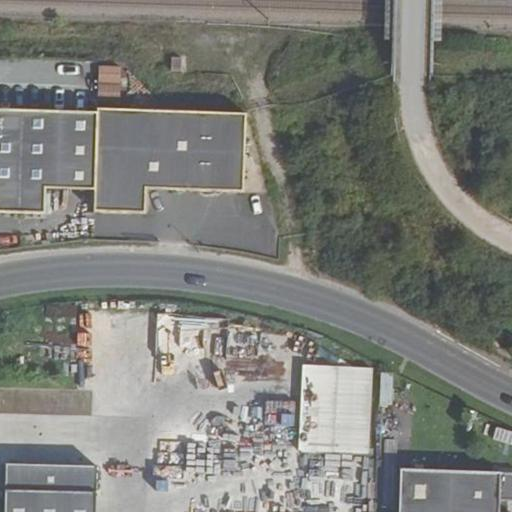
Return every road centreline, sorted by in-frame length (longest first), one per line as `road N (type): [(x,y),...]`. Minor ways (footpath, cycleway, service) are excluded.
road 1 (primary): [(0,288),(57,274),(139,271),(221,281),(326,308),(511,405)]
road 2 (unclassified): [(408,84),(418,133),(441,183),(463,212),(511,244)]
